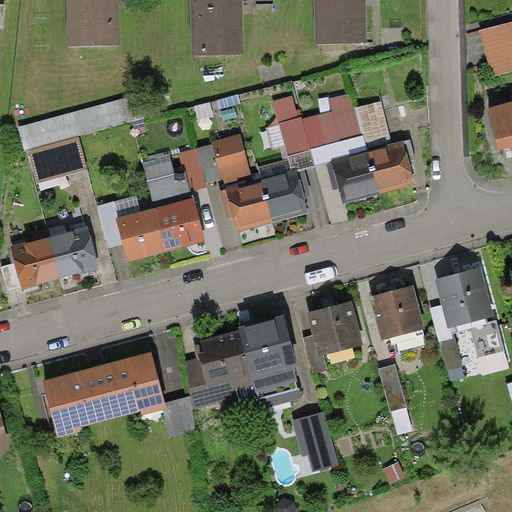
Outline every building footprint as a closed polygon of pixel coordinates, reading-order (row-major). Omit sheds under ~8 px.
[(117,0),(70,0),(71,48),(119,46),(117,0)] [(241,0),(192,0),(194,54),(242,53),(241,0)] [(366,0),(318,0),(320,44),(368,43),(366,0)] [(511,20),(482,29),(491,64),(511,58),(511,20)] [(140,95),(19,126),(25,151),(39,147),(80,137),(147,120),(140,95)] [(378,103),(356,109),(365,139),(368,149),(393,142),(385,111),(381,112),(378,103)] [(511,104),(489,111),(500,149),(511,145),(511,147),(511,104)] [(356,109),(324,117),(325,121),(309,125),(316,152),(365,139),(356,109)] [(301,118),(281,124),(290,156),(310,150),(301,118)] [(239,136),(214,144),(224,177),(227,189),(243,185),(242,182),(252,179),(239,136)] [(80,137),(39,147),(46,175),(87,165),(80,137)] [(412,142),(367,153),(377,193),(414,184),(408,163),(417,161),(412,142)] [(214,144),(197,149),(206,182),(224,177),(214,144)] [(367,153),(333,162),(346,202),(377,193),(367,153)] [(297,171),(261,180),(273,220),(308,212),(297,171)] [(150,181),(158,209),(168,247),(202,238),(184,172),(150,181)] [(227,189),(223,190),(228,209),(232,209),(238,231),(273,220),(261,180),(243,185),(227,189)] [(115,204),(100,207),(107,241),(123,238),(115,204)] [(158,209),(120,219),(131,258),(168,247),(158,209)] [(87,229),(51,239),(61,276),(97,267),(87,229)] [(51,239),(15,249),(25,286),(61,276),(51,239)] [(25,287),(18,260),(2,265),(9,291),(25,287)] [(480,269),(440,279),(446,308),(453,332),(474,327),(472,320),(480,318),(492,315),(480,269)] [(413,286),(374,296),(385,339),(425,328),(413,286)] [(352,301),(310,312),(321,352),(362,341),(352,301)] [(446,308),(433,313),(443,342),(455,338),(453,332),(446,308)] [(472,320),(474,327),(482,359),(507,353),(499,319),(482,323),(480,318),(472,320)] [(283,320),(242,331),(260,401),(261,405),(302,395),(283,320)] [(207,351),(200,353),(211,394),(234,388),(239,407),(260,401),(242,331),(204,341),(207,351)] [(455,338),(443,342),(451,371),(464,367),(455,338)] [(317,339),(305,342),(312,376),(324,373),(317,339)] [(150,356),(47,383),(59,431),(163,403),(150,356)] [(201,362),(186,365),(195,406),(210,403),(201,362)] [(395,368),(380,371),(391,411),(405,407),(395,368)] [(192,401),(164,408),(171,437),(199,431),(192,401)] [(326,417),(297,426),(306,455),(335,447),(326,417)]
